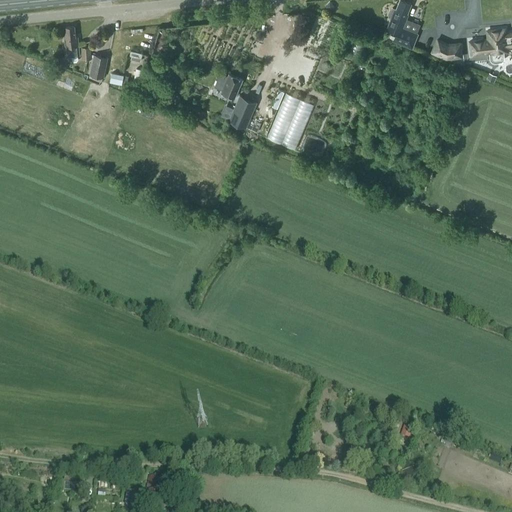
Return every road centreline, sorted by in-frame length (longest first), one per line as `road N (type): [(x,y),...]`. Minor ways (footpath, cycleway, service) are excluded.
road 1 (track): [(473,511),(322,471),(0,455)]
road 2 (unclassified): [(104,11),(224,0)]
